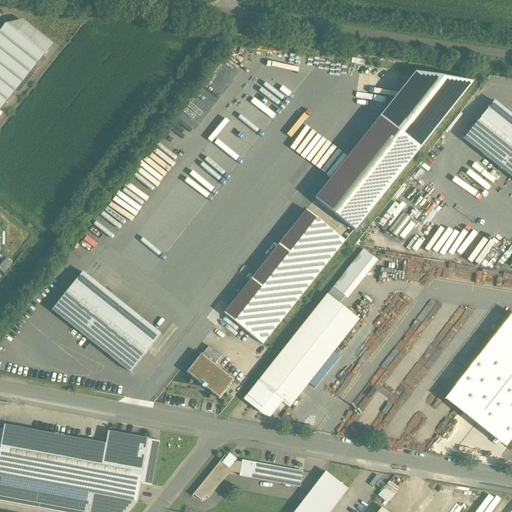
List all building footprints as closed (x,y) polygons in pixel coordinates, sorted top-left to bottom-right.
[(53,45),(23,21),(6,25),(45,56),(53,45)] [(0,111),(45,56),(6,25),(0,32),(0,111)] [(415,74),(315,198),(354,230),(355,231),(474,84),(415,74)] [(511,115),(494,102),(464,140),(511,177),(511,115)] [(165,178),(180,155),(172,150),(169,156),(159,149),(158,151),(152,147),(140,167),(150,173),(149,174),(155,178),(158,174),(165,178)] [(307,211),(224,314),(242,328),(263,345),(302,295),(345,241),(307,211)] [(342,307),(378,261),(363,250),(327,296),(342,307)] [(161,335),(83,272),(52,311),(131,373),(161,335)] [(327,296),(258,382),(286,404),(290,408),(308,384),(334,353),(359,321),(342,307),(327,296)] [(459,412),(506,449),(511,440),(511,316),(445,401),(459,412)] [(340,357),(334,353),(308,384),(315,389),(340,357)] [(187,372),(187,373),(200,384),(200,386),(203,387),(204,389),(206,388),(220,399),(235,380),(215,365),(202,354),(187,372)] [(258,382),(245,399),(262,413),(265,409),(272,415),(279,405),(283,408),(286,404),(258,382)] [(0,451),(0,502),(24,507),(28,483),(38,432),(5,427),(0,451)] [(28,483),(94,495),(137,503),(149,439),(109,432),(106,445),(38,432),(28,483)] [(227,458),(226,457),(226,456),(225,455),(192,496),(193,497),(194,495),(202,502),(206,497),(208,499),(230,472),(240,474),(242,463),(237,462),(235,464),(233,463),(235,462),(228,457),(227,458)] [(303,472),(242,461),(242,463),(240,474),(239,476),(300,487),(303,472)] [(302,503),(294,511),(330,511),(348,489),(326,472),(323,476),(302,503)] [(384,484),(380,480),(376,485),(381,489),(384,484)] [(389,504),(401,489),(391,481),(379,496),(389,504)] [(90,511),(94,495),(28,483),(24,507),(53,511),(90,511)] [(130,511),(137,503),(94,495),(90,511),(130,511)]
